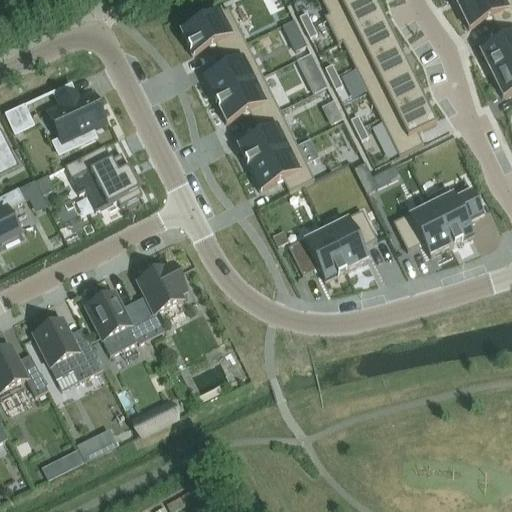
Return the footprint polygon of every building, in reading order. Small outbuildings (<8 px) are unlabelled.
[(318,0),(328,18),(328,19),(365,0),(318,0)] [(328,18),(324,21),(337,48),(341,46),(341,45),(384,23),(372,0),(365,0),(328,19),(328,18)] [(451,0),(457,10),(476,0),(451,0)] [(476,0),(457,10),(468,33),(491,21),(496,33),(511,25),(511,1),(511,0),(476,0)] [(184,34),(180,36),(181,37),(192,59),(207,51),(214,48),(220,59),(245,47),(228,12),(197,27),(196,25),(182,31),(184,34)] [(306,17),(299,21),(304,31),(311,28),(306,17)] [(384,23),(341,45),(341,46),(354,71),(397,49),(384,23)] [(502,45),(480,56),(491,78),(511,67),(511,25),(496,33),(502,45)] [(311,28),(304,31),(309,42),(317,38),(311,28)] [(301,40),(290,46),(294,55),(306,49),(301,40)] [(226,71),(203,82),(214,105),(262,81),(245,47),(220,59),(226,71)] [(397,49),(354,71),(367,96),(410,75),(397,49)] [(310,57),(295,64),(304,81),(312,97),(326,90),(318,74),(310,57)] [(511,67),(491,78),(502,101),(511,95),(511,67)] [(332,68),(324,72),(330,83),(337,79),(332,68)] [(410,75),(367,96),(380,122),(423,101),(410,75)] [(337,79),(330,83),(335,94),(342,90),(337,79)] [(262,81),(214,105),(226,127),(248,116),(254,127),(279,115),(262,81)] [(106,127),(93,102),(81,109),(75,98),(57,107),(59,110),(47,116),(63,148),(77,141),(81,148),(96,140),(92,133),(106,127)] [(423,101),(380,122),(399,161),(423,149),(417,137),(436,128),(423,101)] [(23,109),(5,117),(5,118),(10,128),(10,129),(29,120),(24,109),(23,109)] [(260,139),(237,150),(248,173),(296,149),(279,115),(254,127),(260,139)] [(357,120),(350,124),(355,134),(362,131),(357,120)] [(362,131),(355,134),(361,145),(368,142),(362,131)] [(296,149),(248,173),(259,195),(282,184),(288,196),(314,184),(296,149)] [(111,162),(105,150),(64,170),(79,198),(85,195),(95,215),(117,204),(119,210),(142,198),(121,157),(111,162)] [(0,178),(18,170),(10,154),(0,158),(0,178)] [(364,167),(353,172),(366,198),(377,193),(372,182),(364,167)] [(47,179),(35,185),(41,197),(42,199),(54,193),(47,179)] [(34,184),(18,192),(24,205),(28,203),(41,197),(35,185),(34,184)] [(447,191),(425,201),(429,210),(430,210),(451,251),(472,241),(465,227),(481,219),(466,188),(464,189),(465,190),(458,194),(450,198),(447,191)] [(0,247),(18,239),(6,215),(24,205),(18,192),(0,201),(0,247)] [(411,217),(392,226),(407,256),(423,248),(430,261),(451,251),(430,210),(429,210),(412,219),(411,217)] [(344,225),(325,235),(346,276),(367,266),(360,252),(376,244),(362,215),(343,224),(344,225)] [(283,235),(272,241),(277,251),(288,245),(283,235)] [(306,242),(288,252),(302,281),(318,273),(325,287),(346,276),(325,235),(307,244),(306,242)] [(154,318),(182,304),(180,299),(185,297),(171,269),(137,287),(149,310),(138,316),(151,342),(164,336),(154,318)] [(114,298),(85,313),(101,345),(110,361),(137,347),(139,349),(151,342),(138,316),(126,322),(114,298)] [(62,325),(33,340),(56,384),(61,395),(78,386),(102,374),(86,342),(74,348),(62,325)] [(48,395),(34,369),(22,375),(10,351),(0,356),(0,396),(25,384),(35,402),(48,395)] [(144,420),(134,425),(141,439),(151,434),(178,421),(171,407),(144,420)] [(184,510),(208,496),(203,487),(179,501),(184,510)]
